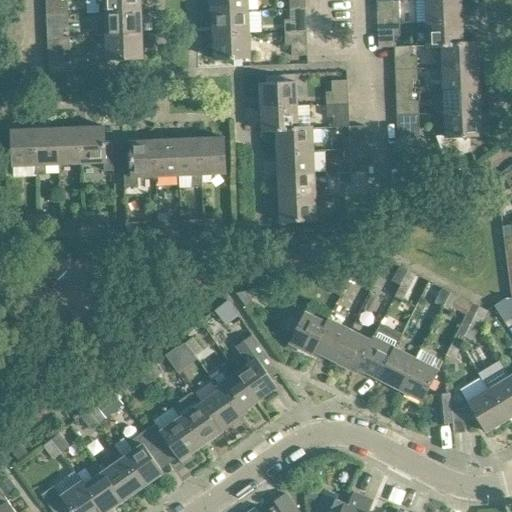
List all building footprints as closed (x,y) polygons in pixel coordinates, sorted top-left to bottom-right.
[(145,7),(147,0),(103,0),(104,3),(99,3),(99,13),(104,13),(141,12),(141,7),(145,7)] [(211,0),(212,12),(249,11),(248,0),(211,0)] [(289,0),(290,9),(306,9),(305,0),(289,0)] [(424,0),(426,22),(462,21),(461,0),(424,0)] [(399,11),(393,12),(393,1),(377,1),(378,25),(399,24),(399,11)] [(290,20),(306,19),(306,9),(290,9),(290,20)] [(213,35),(250,33),(249,11),(212,12),(213,35)] [(105,36),(142,34),(141,12),(104,13),(105,36)] [(464,44),(463,43),(462,21),(426,22),(427,45),(441,45),(441,44),(464,44)] [(47,27),(47,38),(63,37),(63,27),(47,27)] [(251,57),(250,37),(250,33),(213,35),(214,59),(251,57)] [(142,34),(105,36),(106,59),(143,57),(142,34)] [(394,47),(395,57),(411,56),(410,45),(394,46),(394,36),(378,37),(379,47),(394,47)] [(442,67),(479,65),(478,42),(463,43),(464,44),(441,44),(441,45),(442,67)] [(292,56),(308,55),(307,44),(291,44),(292,56)] [(48,50),(48,61),(64,61),(64,49),(48,50)] [(443,89),(480,88),(479,65),(442,67),(443,89)] [(412,91),(412,81),(418,81),(417,68),(395,69),(396,91),(412,91)] [(348,104),(348,91),(348,80),(332,80),(332,91),(326,91),(327,105),(348,104)] [(297,105),(297,102),(296,82),(260,84),(261,107),(297,105)] [(444,113),(481,112),(480,88),(443,89),(444,113)] [(418,102),(412,102),(412,91),(396,91),(397,115),(419,114),(418,102)] [(349,127),(349,126),(349,116),(348,104),(327,105),(327,117),(333,117),(333,127),(349,127)] [(298,128),(298,127),(297,105),(261,107),(262,132),(276,131),(276,129),(298,128)] [(444,113),(444,131),(438,136),(437,134),(436,135),(445,160),(472,151),(471,150),(470,150),(470,136),(482,135),(481,112),(444,113)] [(414,138),(413,127),(419,127),(419,114),(397,115),(398,139),(414,138)] [(104,171),(114,171),(113,142),(105,142),(104,126),(80,127),(82,164),(104,163),(104,171)] [(350,137),(365,136),(365,126),(349,126),(349,127),(350,137)] [(59,165),(82,164),(80,127),(57,128),(59,165)] [(277,152),(315,150),(314,127),(298,127),(298,128),(276,129),(276,131),(277,152)] [(14,177),(36,176),(34,128),(11,129),(12,166),(13,166),(14,177)] [(46,165),(59,165),(57,128),(34,128),(36,176),(38,176),(38,174),(47,174),(46,165)] [(202,185),(202,175),(225,174),(224,137),(199,138),(201,186),(202,185)] [(193,186),(201,186),(199,138),(177,139),(178,176),(192,175),(193,186)] [(155,177),(178,176),(177,139),(153,140),(155,177)] [(132,178),(155,177),(153,140),(131,141),(132,178)] [(278,176),(315,174),(315,150),(277,152),(278,176)] [(351,172),(367,171),(366,161),(350,161),(351,172)] [(368,195),(367,182),(367,171),(351,172),(351,182),(345,183),(346,195),(368,195)] [(279,197),(316,196),(315,174),(278,176),(279,197)] [(317,220),(316,200),(316,196),(279,197),(280,222),(317,220)] [(369,218),(368,208),(368,207),(352,207),(353,218),(369,218)] [(84,227),(108,226),(107,212),(84,213),(84,227)] [(73,227),(84,227),(84,213),(72,213),(73,227)] [(27,229),(38,228),(38,214),(27,215),(27,229)] [(38,228),(50,228),(50,214),(38,214),(38,228)] [(192,234),(204,234),(203,219),(192,220),(192,234)] [(204,234),(215,233),(215,219),(203,219),(204,234)] [(147,236),(158,235),(158,221),(146,222),(147,236)] [(158,235),(170,235),(169,221),(158,221),(158,235)] [(504,238),(511,236),(511,224),(502,226),(504,238)] [(348,269),(350,278),(366,274),(364,266),(348,269)] [(400,285),(408,270),(400,266),(392,281),(400,285)] [(332,273),(317,276),(319,285),(341,296),(350,278),(348,269),(332,273)] [(402,300),(415,274),(408,270),(400,285),(395,296),(402,300)] [(422,294),(428,281),(420,276),(414,290),(422,294)] [(236,293),(245,306),(251,302),(253,291),(252,288),(237,292),(236,293)] [(443,307),(450,292),(443,288),(435,303),(443,307)] [(472,303),(458,296),(450,292),(443,307),(450,311),(453,307),(467,314),(472,303)] [(220,317),(233,307),(228,300),(214,310),(220,317)] [(487,310),(479,306),(472,303),(467,314),(454,340),(461,344),(465,337),(472,340),(487,310)] [(305,311),(303,314),(297,311),(288,314),(283,323),(286,331),(293,335),(287,347),(296,351),(298,347),(311,354),(329,319),(328,318),(326,322),(305,311)] [(334,361),(350,330),(329,319),(311,354),(320,358),(322,354),(334,361)] [(356,372),(381,323),(373,337),(372,336),(370,340),(350,330),(334,361),(356,372)] [(402,334),(394,329),(381,323),(356,372),(364,376),(366,372),(379,379),(402,334)] [(421,348),(415,358),(395,348),(402,334),(379,379),(400,390),(421,349),(421,348)] [(271,377),(279,372),(252,335),(236,346),(249,364),(238,372),(258,401),(277,387),(271,377)] [(195,356),(202,351),(193,338),(186,343),(195,356)] [(454,359),(461,344),(454,340),(446,355),(454,359)] [(188,361),(195,356),(186,343),(179,348),(188,361)] [(423,401),(438,370),(443,361),(421,349),(400,390),(423,401)] [(154,380),(161,374),(150,361),(143,367),(154,380)] [(148,385),(154,380),(143,367),(137,372),(148,385)] [(245,409),(258,401),(238,372),(218,386),(241,418),(248,413),(245,409)] [(507,419),(511,416),(511,382),(509,377),(489,389),(507,419)] [(243,422),(241,418),(218,386),(217,386),(220,390),(201,403),(192,391),(220,432),(232,424),(234,428),(243,422)] [(486,432),(507,419),(489,389),(468,402),(486,432)] [(122,404),(114,394),(112,391),(88,410),(98,423),(122,404)] [(201,446),(220,432),(192,391),(172,405),(201,446)] [(452,423),(450,403),(449,394),(435,395),(438,424),(452,423)] [(189,454),(201,446),(172,405),(173,407),(153,420),(155,422),(146,428),(159,446),(166,441),(171,448),(183,464),(191,458),(189,454)] [(91,428),(98,423),(88,410),(81,416),(91,428)] [(149,453),(159,446),(146,428),(128,441),(134,450),(123,457),(144,486),(163,473),(149,453)] [(60,453),(67,448),(57,435),(50,440),(60,453)] [(53,458),(60,453),(50,440),(43,445),(53,458)] [(15,461),(18,460),(27,453),(21,443),(8,452),(15,461)] [(124,500),(144,486),(123,457),(103,471),(124,500)] [(103,471),(102,472),(95,463),(86,470),(92,479),(86,483),(83,480),(82,481),(103,511),(114,511),(112,508),(124,500),(103,471)] [(100,511),(103,511),(82,481),(61,495),(54,485),(41,494),(53,511),(66,504),(71,511),(99,511),(100,511)] [(0,511),(15,511),(0,489),(0,511)] [(348,504),(337,499),(339,495),(325,489),(315,511),(355,511),(362,496),(353,492),(348,504)] [(249,511),(298,511),(285,493),(274,501),(276,504),(270,509),(271,511),(257,511),(255,508),(249,511)] [(368,511),(374,500),(362,496),(355,511),(368,511)]
